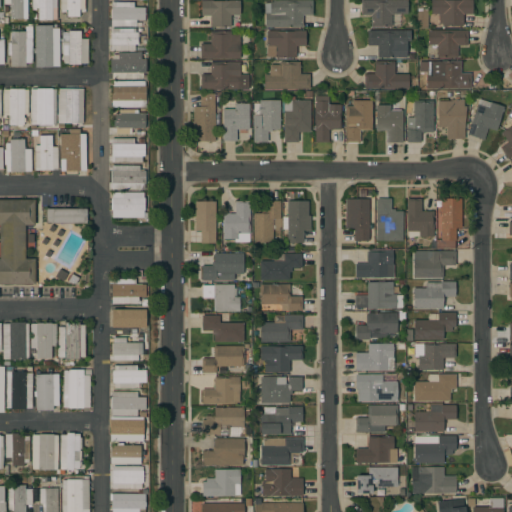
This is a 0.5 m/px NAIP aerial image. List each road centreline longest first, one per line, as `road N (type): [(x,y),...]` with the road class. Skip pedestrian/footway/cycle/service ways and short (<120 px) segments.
road 1 (tertiary): [(171,0),(172,511)]
road 2 (residential): [(327,172),(323,511)]
road 3 (residential): [(172,172),(480,174)]
road 4 (residential): [(480,174),(489,462)]
